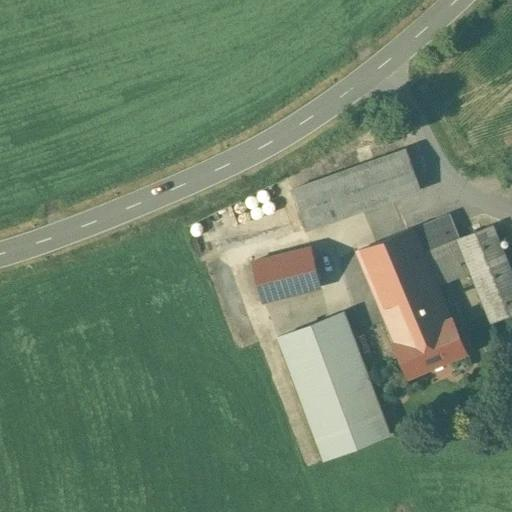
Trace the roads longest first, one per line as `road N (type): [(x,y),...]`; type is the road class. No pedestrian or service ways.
road 1 (tertiary): [(392,57),(248,155),(0,253)]
road 2 (unclassified): [(471,188),(442,168),(392,57)]
